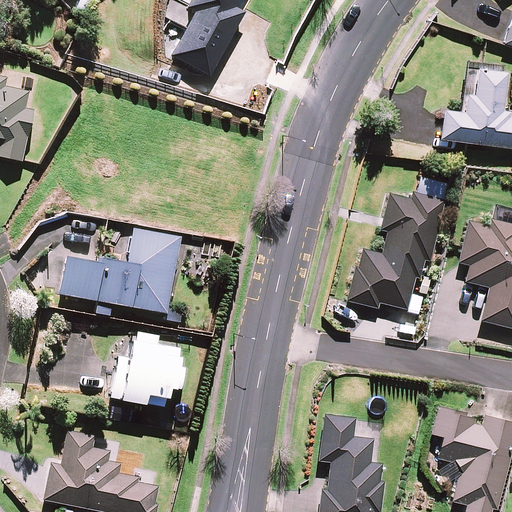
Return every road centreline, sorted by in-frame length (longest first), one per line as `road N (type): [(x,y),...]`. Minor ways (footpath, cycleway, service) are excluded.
road 1 (tertiary): [(388,0),(357,45),(317,137),(265,341)]
road 2 (residential): [(265,341),(511,377)]
road 3 (tertiary): [(265,341),(241,511)]
